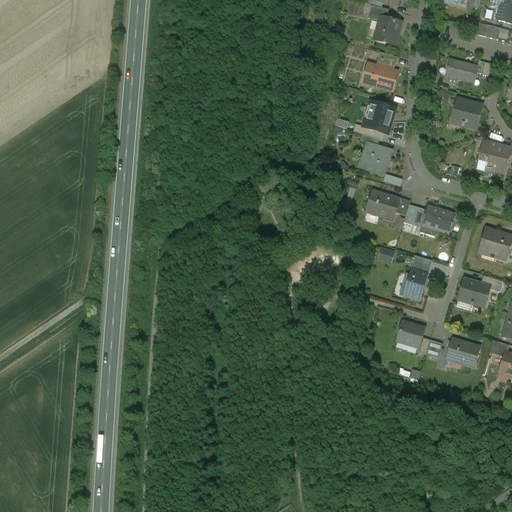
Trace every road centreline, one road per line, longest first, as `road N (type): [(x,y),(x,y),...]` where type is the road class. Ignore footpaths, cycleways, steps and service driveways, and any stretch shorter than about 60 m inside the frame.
road 1 (primary): [(140,0),(101,511)]
road 2 (track): [(147,511),(164,250),(253,182)]
road 3 (residential): [(475,197),(446,302),(435,312),(422,317),(359,299)]
road 4 (residential): [(475,197),(420,169),(413,147),(419,36)]
road 5 (residential): [(511,136),(493,105),(506,56),(419,36)]
